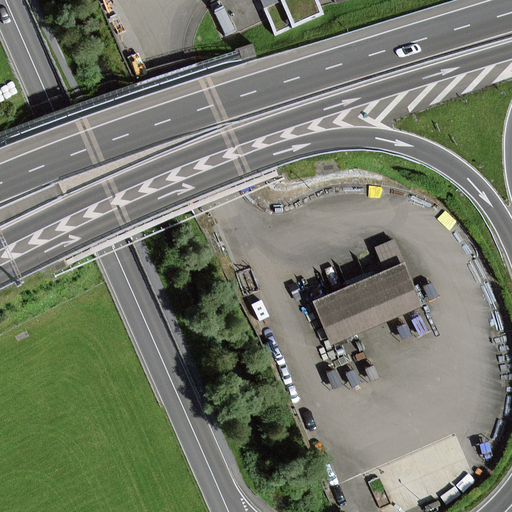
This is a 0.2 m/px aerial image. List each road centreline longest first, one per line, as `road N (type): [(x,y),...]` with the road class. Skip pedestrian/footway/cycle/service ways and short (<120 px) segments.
road 1 (motorway): [(0,276),(273,154),(334,138),(387,139),(433,155),(471,182),(511,231)]
road 2 (primary): [(5,0),(228,511)]
road 3 (motorway): [(0,240),(263,126),(511,50)]
road 4 (motorway): [(505,14),(252,92),(0,183)]
